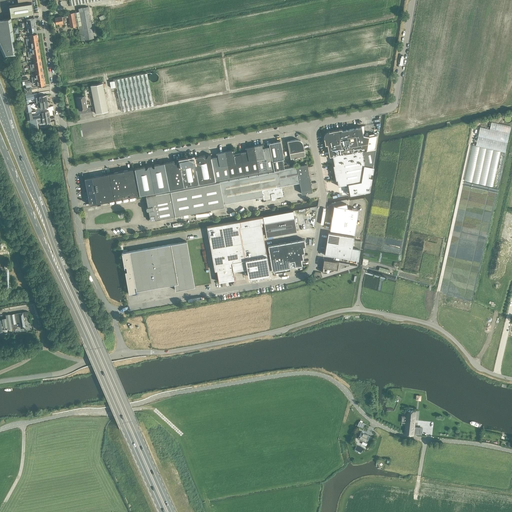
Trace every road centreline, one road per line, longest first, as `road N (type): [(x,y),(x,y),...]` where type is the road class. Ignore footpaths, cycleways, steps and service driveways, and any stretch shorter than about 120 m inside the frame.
road 1 (unclassified): [(511,451),(399,434),(370,420),(340,386),(306,373),(0,429)]
road 2 (primary): [(172,511),(0,108)]
road 3 (tertiary): [(511,378),(482,368),(432,324),(358,309),(245,338),(123,354)]
road 4 (primary): [(0,140),(163,511)]
road 5 (unclassified): [(113,312),(310,271),(324,197),(311,124)]
road 6 (tertiary): [(70,169),(311,124)]
road 7 (unknown): [(432,324),(471,134)]
road 8 (tertiary): [(311,124),(395,101),(413,0)]
road 9 (unclassified): [(70,169),(40,0)]
road 10 (tertiary): [(113,312),(85,258),(70,169)]
